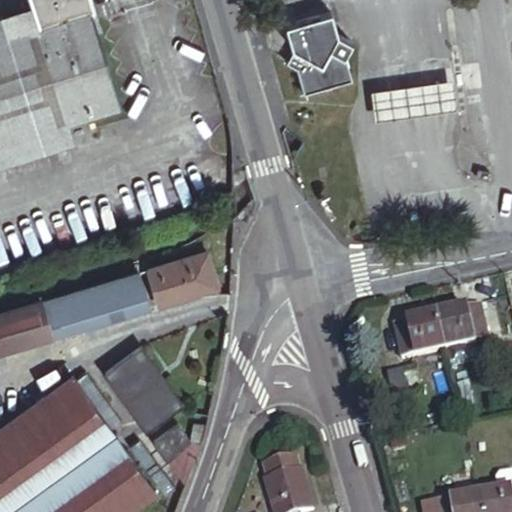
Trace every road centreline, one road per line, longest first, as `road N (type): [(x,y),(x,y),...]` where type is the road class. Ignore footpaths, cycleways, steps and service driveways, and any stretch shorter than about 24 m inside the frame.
road 1 (tertiary): [(300,290),(218,0)]
road 2 (residential): [(300,290),(262,330),(198,511)]
road 3 (tertiary): [(366,511),(300,290)]
road 4 (unclassified): [(511,251),(300,290)]
